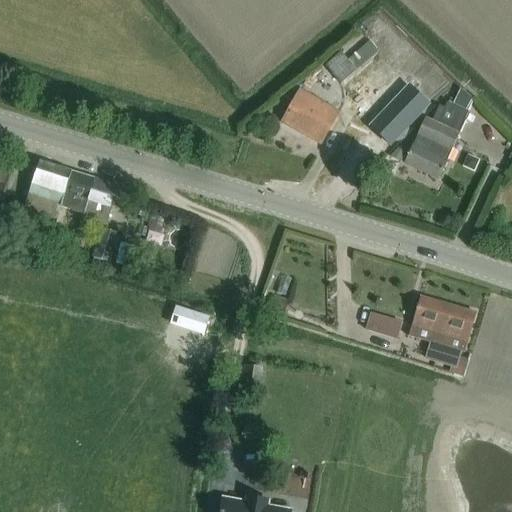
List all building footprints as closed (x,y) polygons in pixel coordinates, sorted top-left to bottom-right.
[(340,83),(378,51),(383,47),(374,38),(369,42),(348,60),(340,52),(325,66),(332,73),(340,83)] [(428,105),(407,86),(370,126),(390,145),(428,105)] [(446,102),(443,108),(441,107),(434,122),(426,118),(404,163),(438,179),(448,159),(453,161),(458,149),(453,147),(466,120),(465,119),(468,112),(465,111),(471,98),(459,88),(451,104),(446,102)] [(320,144),(330,127),(337,114),(298,92),(281,122),(320,144)] [(87,201),(94,179),(38,161),(21,218),(53,228),(60,206),(83,213),(87,201)] [(110,169),(107,178),(133,187),(136,178),(110,169)] [(87,201),(83,213),(83,214),(106,221),(110,208),(117,186),(94,179),(87,201)] [(109,264),(118,235),(100,230),(91,258),(109,264)] [(188,290),(184,308),(221,315),(225,297),(188,290)] [(463,352),(475,313),(420,297),(409,336),(463,352)] [(203,332),(207,318),(176,308),(171,322),(203,332)] [(396,340),(401,322),(369,313),(364,331),(396,340)] [(257,394),(261,368),(246,365),(241,392),(257,394)] [(223,499),(220,511),(290,511),(291,511),(267,506),(268,501),(247,497),(246,503),(223,499)]
